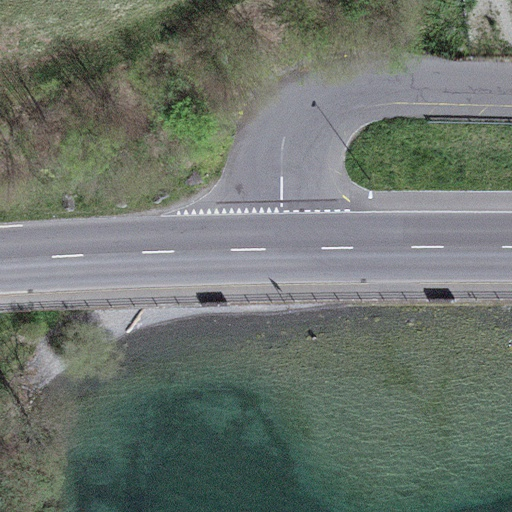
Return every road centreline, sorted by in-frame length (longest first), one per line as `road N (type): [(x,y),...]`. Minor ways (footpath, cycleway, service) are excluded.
road 1 (unclassified): [(271,249),(271,137),(312,88),(348,79),(511,82)]
road 2 (primary): [(271,249),(0,263)]
road 3 (primary): [(511,248),(271,249)]
